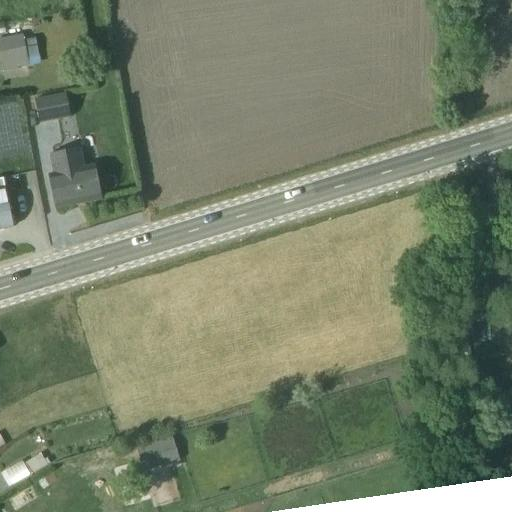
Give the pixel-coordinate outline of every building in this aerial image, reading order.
[(22,36),(0,40),(0,72),(0,73),(29,67),(29,69),(40,66),(34,40),(23,42),(22,36)] [(63,96),(33,101),(38,124),(67,119),(63,96)] [(47,176),(55,211),(101,201),(94,167),(83,169),(79,150),(49,157),(53,175),(47,176)] [(0,231),(13,227),(3,180),(0,180),(0,231)] [(136,446),(143,472),(181,462),(174,436),(136,446)] [(39,456),(25,464),(32,475),(46,467),(39,456)] [(21,463),(0,475),(0,476),(8,490),(29,477),(21,463)]
